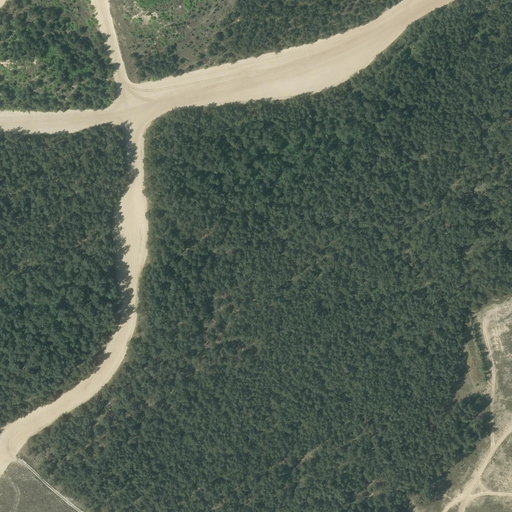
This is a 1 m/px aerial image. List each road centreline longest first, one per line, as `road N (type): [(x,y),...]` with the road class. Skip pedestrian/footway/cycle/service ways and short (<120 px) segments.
road 1 (track): [(0,450),(97,377),(127,316),(136,173),(102,0)]
road 2 (track): [(0,124),(127,112),(274,75),(353,48),(427,0)]
